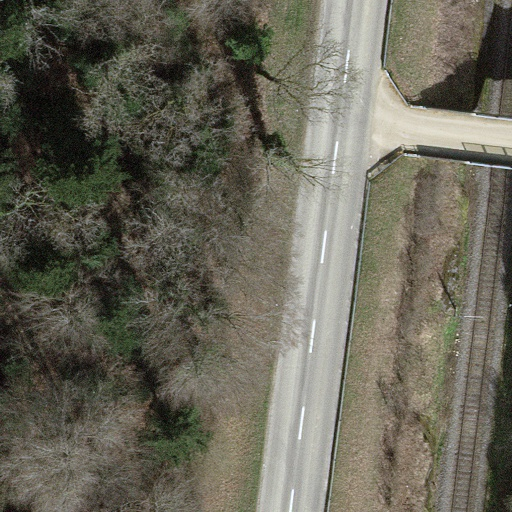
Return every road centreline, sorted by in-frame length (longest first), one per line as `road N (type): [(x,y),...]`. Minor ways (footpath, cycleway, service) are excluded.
road 1 (tertiary): [(287,511),(354,0)]
road 2 (track): [(338,119),(511,141)]
